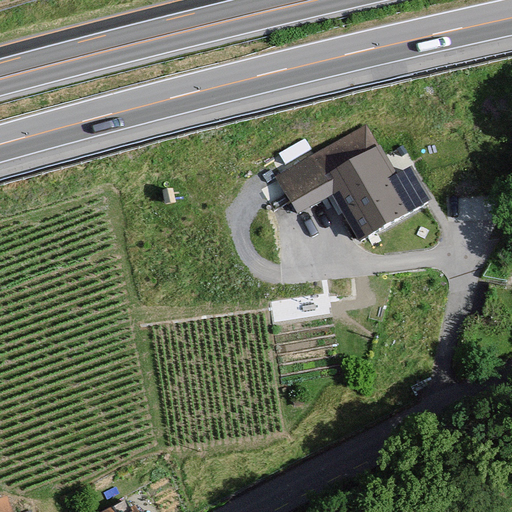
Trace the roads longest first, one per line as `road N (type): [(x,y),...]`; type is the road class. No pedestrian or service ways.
road 1 (motorway): [(0,145),(511,17)]
road 2 (motorway): [(304,0),(0,76)]
road 3 (tertiary): [(511,379),(240,511)]
